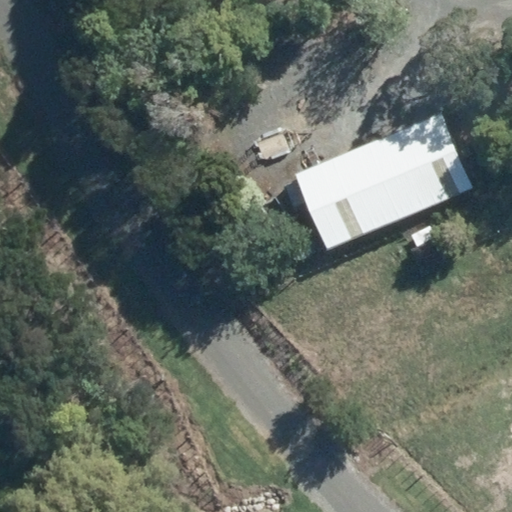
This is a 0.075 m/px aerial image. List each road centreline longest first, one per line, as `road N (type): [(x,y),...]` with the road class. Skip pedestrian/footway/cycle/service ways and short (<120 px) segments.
road 1 (track): [(10,0),(362,511)]
road 2 (track): [(438,3),(251,191)]
